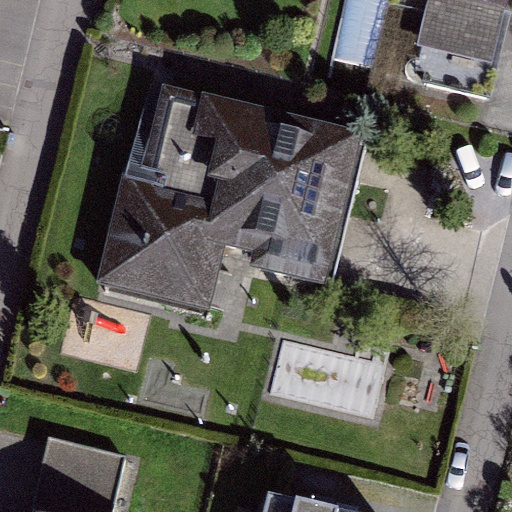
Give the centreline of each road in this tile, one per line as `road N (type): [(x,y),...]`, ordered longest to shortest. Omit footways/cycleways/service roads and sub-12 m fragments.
road 1 (residential): [(0,273),(68,0)]
road 2 (residential): [(465,511),(511,320)]
